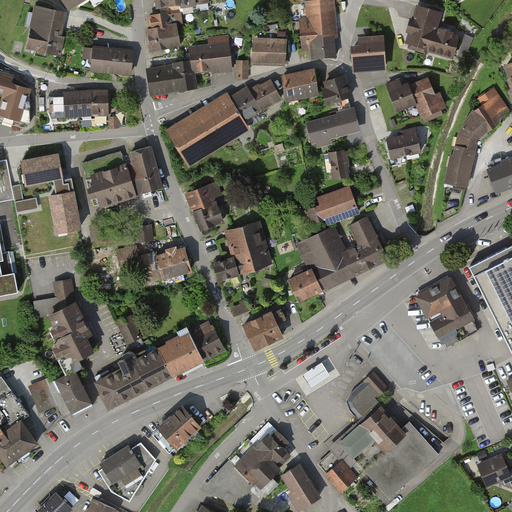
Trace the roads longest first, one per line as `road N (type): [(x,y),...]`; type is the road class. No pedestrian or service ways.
road 1 (primary): [(8,511),(93,434),(252,366)]
road 2 (residential): [(153,128),(252,366)]
road 3 (residential): [(419,259),(341,66)]
road 4 (primary): [(252,366),(318,331),(419,259)]
road 5 (residential): [(341,66),(282,68),(150,112)]
road 6 (residential): [(0,141),(153,128)]
road 7 (residential): [(145,90),(31,71),(0,54)]
road 8 (residential): [(178,511),(269,405)]
road 9 (residential): [(326,511),(330,491),(269,405)]
